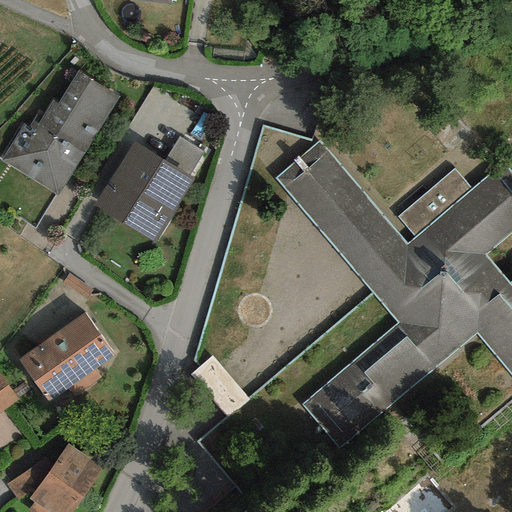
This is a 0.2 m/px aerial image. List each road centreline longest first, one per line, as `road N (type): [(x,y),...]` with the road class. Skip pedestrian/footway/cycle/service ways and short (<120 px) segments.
road 1 (residential): [(120,511),(209,241),(239,120),(226,88)]
road 2 (residential): [(226,88),(511,16)]
road 3 (residential): [(226,88),(131,57),(102,38),(80,0)]
